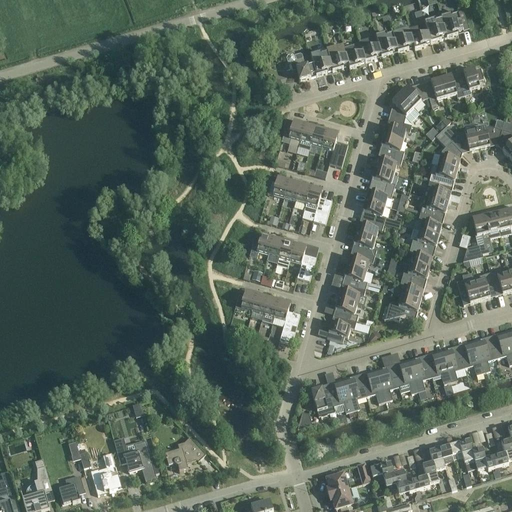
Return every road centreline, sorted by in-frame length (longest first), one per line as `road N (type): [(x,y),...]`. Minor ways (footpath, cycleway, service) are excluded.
road 1 (residential): [(300,366),(375,96),(371,81)]
road 2 (unclassified): [(0,73),(248,0)]
road 3 (residential): [(295,477),(511,415)]
road 4 (residential): [(511,185),(492,169),(471,178),(432,336)]
road 5 (residential): [(511,39),(371,81)]
road 6 (residential): [(300,366),(318,369),(432,336)]
road 7 (residential): [(164,511),(295,477)]
